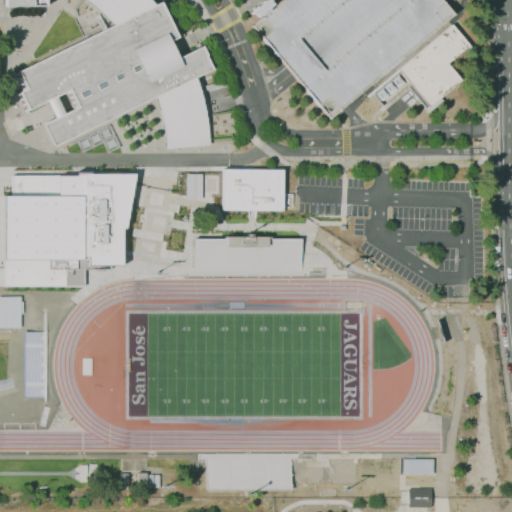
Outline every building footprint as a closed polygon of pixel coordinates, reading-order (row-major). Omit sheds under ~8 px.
[(155,97),(107,120),(120,147),(107,153),(102,142),(82,152),(76,142),(68,146),(65,140),(54,146),(43,123),(55,118),(47,101),(29,110),(29,109),(24,111),(16,94),(20,92),(20,91),(22,90),(14,74),(18,72),(114,24),(104,15),(90,2),(87,0),(150,0),(155,5),(161,2),(178,37),(170,41),(178,58),(202,46),(206,55),(205,55),(212,69),(195,77),(201,93),(205,109),(208,127),(210,144),(166,149),(164,136),(162,122),(159,109),(155,97)] [(251,13),(255,8),(259,3),(265,0),(269,0),(273,4),(269,8),(270,10),(281,0),(442,0),(453,13),(345,104),(329,118),(290,71),(251,26),(264,15),(262,13),(257,17),(254,13),(252,14),(251,13)] [(428,113),(406,86),(409,84),(397,69),(451,25),(468,45),(447,63),(461,80),(440,97),(442,101),(428,113)] [(206,90),(204,85),(226,79),(227,84),(206,90)] [(281,210),(222,210),(222,169),(282,169),(281,210)] [(186,173),(202,174),(201,200),(186,200),(186,173)] [(0,286),(82,286),(82,267),(121,267),(121,227),(129,227),(129,174),(10,174),(10,195),(0,195),(0,286)] [(226,246),(226,237),(267,236),(267,245),(226,246)] [(0,327),(19,327),(18,296),(0,296),(0,327)] [(204,490),(289,489),(288,452),(197,454),(197,458),(203,458),(204,490)] [(431,473),(431,458),(400,459),(401,474),(431,473)] [(429,506),(429,487),(406,488),(407,507),(429,506)]
